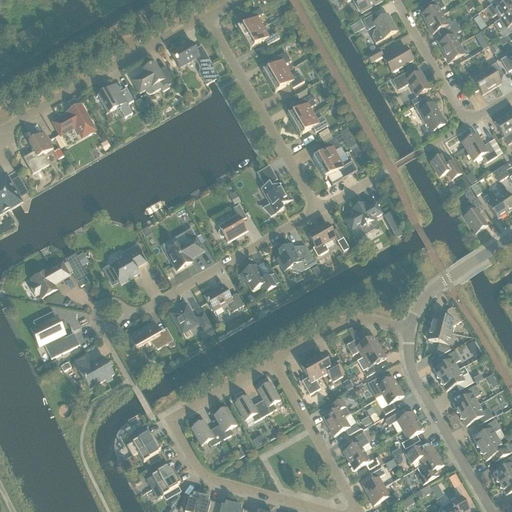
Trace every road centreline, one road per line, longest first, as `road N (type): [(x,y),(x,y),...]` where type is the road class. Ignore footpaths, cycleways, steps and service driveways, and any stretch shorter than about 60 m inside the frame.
road 1 (residential): [(325,511),(202,476),(171,422),(275,361)]
road 2 (residential): [(0,143),(6,130),(208,19)]
road 3 (residential): [(317,209),(208,19)]
road 4 (residential): [(317,209),(130,315)]
road 5 (residential): [(489,511),(409,367),(408,332)]
road 6 (residential): [(511,92),(464,121),(395,0)]
road 7 (residential): [(357,511),(275,361)]
road 8 (residential): [(275,361),(347,321),(408,332)]
road 9 (residential): [(408,332),(423,299),(511,238)]
